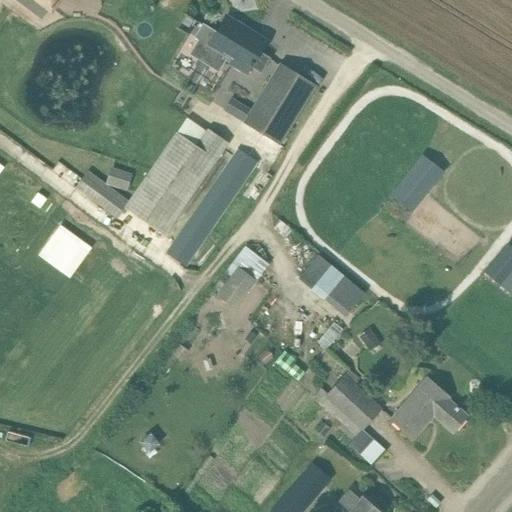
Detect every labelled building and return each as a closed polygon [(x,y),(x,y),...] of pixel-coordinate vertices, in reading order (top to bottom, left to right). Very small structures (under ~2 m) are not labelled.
[(17,0),(42,18),(55,0),(17,0)] [(199,39),(190,54),(218,71),(227,56),(233,59),(231,63),(246,73),(250,67),(261,73),(270,58),(259,52),(266,41),(250,31),(249,32),(242,28),(243,26),(226,16),(216,33),(203,25),(195,37),(199,39)] [(279,145),(315,85),(280,63),(243,123),(279,145)] [(196,145),(176,131),(124,207),(165,235),(229,143),(207,129),(196,145)] [(186,267),(258,162),(238,148),(166,252),(186,267)] [(0,212),(27,171),(15,164),(16,162),(0,152),(0,212)] [(437,166),(423,155),(391,195),(405,205),(437,166)] [(244,192),(254,200),(273,177),(262,169),(244,192)] [(0,224),(0,257),(48,187),(33,177),(0,224)] [(51,190),(0,264),(0,297),(67,201),(51,190)] [(28,404),(68,432),(173,282),(157,270),(158,269),(69,207),(0,305),(0,404),(3,406),(5,403),(21,415),(28,404)] [(511,270),(511,247),(508,244),(485,272),(501,285),(511,270)] [(319,251),(298,270),(346,310),(363,291),(319,251)] [(224,285),(217,295),(227,304),(240,287),(247,292),(256,281),(237,267),(230,276),(224,285)] [(359,336),(370,351),(381,343),(370,328),(359,336)] [(272,363),(297,380),(305,369),(279,352),(272,363)] [(321,388),(312,397),(342,423),(339,427),(353,439),(382,407),(356,384),(360,379),(349,370),(346,374),(345,373),(336,383),(335,383),(326,393),(321,388)] [(448,397),(429,381),(426,378),(390,419),(413,439),(433,415),(452,432),(466,416),(447,399),(448,397)] [(302,511),(331,479),(311,462),(269,511),(302,511)] [(349,511),(379,511),(362,497),(360,499),(348,489),(337,501),(349,511)]
